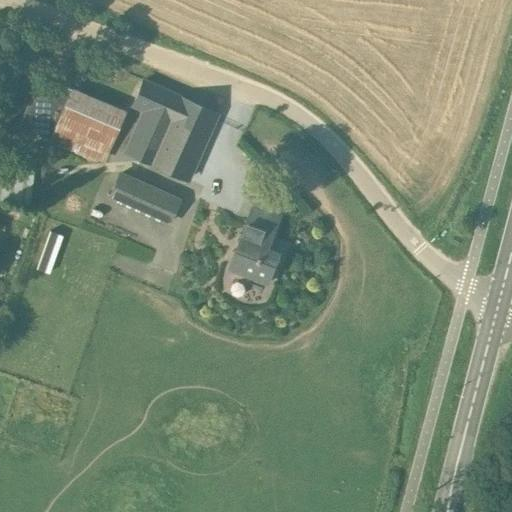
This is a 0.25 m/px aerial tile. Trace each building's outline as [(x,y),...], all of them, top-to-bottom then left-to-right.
[(49,141),(69,89),(38,76),(17,127),(49,141)] [(188,181),(218,115),(144,80),(132,106),(144,111),(125,152),(188,181)] [(74,87),(52,141),(109,164),(131,109),(74,87)] [(0,195),(29,199),(34,164),(0,159),(0,195)] [(179,219),(187,192),(128,173),(123,200),(179,219)] [(269,283),(280,253),(268,249),(281,215),(256,205),(231,269),(269,283)] [(61,235),(49,231),(36,269),(48,273),(61,235)]
